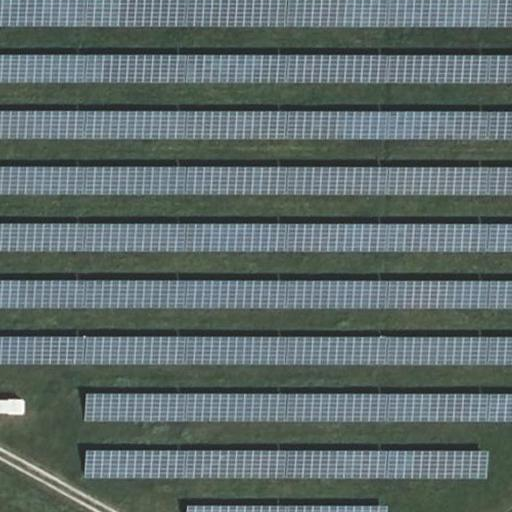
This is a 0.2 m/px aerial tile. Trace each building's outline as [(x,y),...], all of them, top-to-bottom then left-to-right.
[(511,0),(0,0),(0,21),(511,26),(511,0)] [(511,53),(0,51),(0,80),(511,82),(511,53)] [(511,112),(0,106),(0,135),(511,140),(511,112)] [(348,169),(0,164),(0,193),(347,198),(348,169)] [(511,223),(0,220),(0,249),(511,251),(511,223)] [(0,305),(511,308),(511,279),(0,276),(0,305)] [(511,337),(0,332),(0,360),(511,365),(511,337)] [(81,419),(511,421),(511,393),(81,391),(81,419)] [(17,395),(0,396),(0,411),(18,410),(17,395)] [(81,448),(81,476),(484,477),(484,450),(81,448)] [(181,511),(383,511),(383,504),(181,503),(181,511)]
